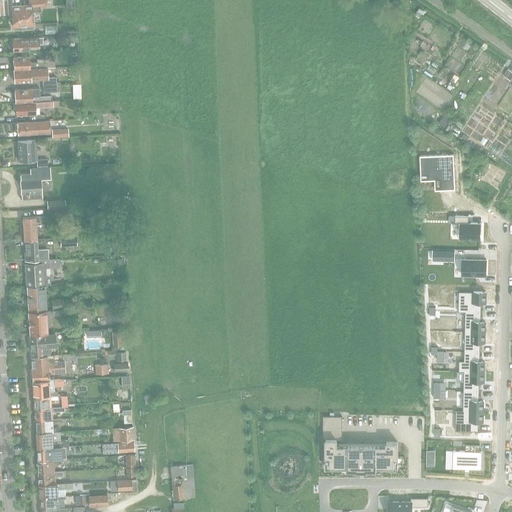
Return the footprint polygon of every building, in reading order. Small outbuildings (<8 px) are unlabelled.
[(40,11),(40,7),(46,6),(45,0),(28,0),(29,5),(12,6),(13,25),(32,24),(32,11),(40,11)] [(418,9),(414,14),(419,17),(422,12),(418,9)] [(28,44),(42,44),(42,37),(12,39),(12,51),(28,50),(28,44)] [(55,66),(54,58),(43,58),(44,62),(30,63),(29,56),(13,57),(13,69),(47,67),(55,66)] [(31,81),(30,79),(42,78),(42,84),(59,84),(59,82),(56,82),(56,77),(47,77),(47,67),(13,69),(14,82),(31,81)] [(483,76),(479,82),(484,85),(488,79),(483,76)] [(448,85),(446,88),(450,90),(455,82),(450,79),(447,84),(448,85)] [(59,84),(42,84),(43,92),(60,91),(59,84)] [(16,102),(48,100),(48,96),(32,97),(32,89),(15,90),(16,102)] [(39,107),(43,107),(53,106),(53,100),(48,100),(16,102),(16,115),(29,114),(29,121),(44,120),(44,115),(41,115),(41,114),(39,114),(39,107)] [(459,104),(456,112),(460,114),(459,118),(465,120),(470,109),(459,104)] [(17,133),(49,131),(50,131),(49,120),(44,120),(29,121),(17,122),(17,133)] [(52,137),(68,137),(68,129),(52,130),(52,137)] [(44,139),(18,141),(19,160),(35,159),(34,148),(44,147),(44,139)] [(453,154),(420,155),(420,174),(428,173),(428,178),(441,177),(441,190),(455,189),(454,166),(452,166),(452,162),(454,162),(453,154)] [(49,178),(48,167),(30,168),(31,173),(20,174),(21,199),(41,198),(40,179),(49,178)] [(477,178),(475,181),(483,187),(485,183),(477,178)] [(65,199),(46,200),(47,209),(65,208),(65,199)] [(49,220),(62,219),(62,209),(48,210),(49,220)] [(454,215),(454,223),(459,223),(458,238),(481,239),(481,223),(468,223),(468,216),(454,215)] [(24,240),(37,239),(36,221),(43,221),(43,216),(22,217),(24,240)] [(60,246),(77,246),(76,238),(60,238),(60,246)] [(47,249),(37,250),(37,239),(24,240),(25,260),(29,260),(40,259),(48,258),(47,249)] [(432,250),(432,260),(454,261),(454,251),(432,250)] [(27,286),(44,285),(43,280),(46,280),(46,272),(45,272),(45,271),(43,271),(42,266),(55,265),(54,258),(48,258),(40,259),(29,260),(29,263),(25,263),(27,286)] [(462,259),(462,275),(486,276),(486,260),(462,259)] [(44,285),(27,286),(28,310),(47,308),(45,288),(48,287),(48,285),(44,285)] [(458,291),(458,311),(481,312),(481,302),(485,302),(485,292),(458,291)] [(53,308),(64,308),(63,300),(52,300),(53,308)] [(67,315),(67,314),(66,309),(57,309),(28,311),(29,334),(47,333),(46,316),(67,315)] [(465,312),(464,331),(484,332),(485,321),(481,321),(481,312),(458,311),(458,312),(465,312)] [(125,333),(120,333),(120,331),(112,331),(113,346),(124,345),(124,340),(125,340),(125,333)] [(464,331),(464,351),(480,351),(480,342),(484,342),(484,332),(464,331)] [(31,357),(47,356),(49,355),(49,347),(55,346),(55,334),(29,336),(31,357)] [(125,360),(124,351),(116,352),(117,360),(125,360)] [(459,360),(458,370),(484,371),(484,361),(480,360),(480,351),(464,351),(464,360),(459,360)] [(65,362),(56,362),(47,363),(47,356),(31,357),(31,369),(65,366),(65,362)] [(114,371),(128,371),(127,363),(119,363),(119,362),(114,362),(114,364),(114,371)] [(95,365),(95,374),(108,374),(107,364),(95,365)] [(50,374),(65,373),(65,366),(31,369),(32,381),(48,380),(48,370),(50,370),(50,374)] [(463,371),(463,391),(479,391),(479,381),(483,382),(484,371),(458,370),(458,371),(463,371)] [(129,385),(128,375),(121,375),(121,386),(129,385)] [(33,397),(57,395),(57,391),(54,391),(54,386),(63,386),(63,379),(48,380),(32,381),(33,397)] [(120,401),(130,400),(130,392),(127,392),(127,391),(123,391),(124,392),(119,392),(120,401)] [(455,410),(483,411),(483,400),(479,400),(479,391),(463,391),(463,410),(455,410)] [(34,409),(50,408),(49,400),(57,399),(57,395),(33,397),(34,409)] [(52,419),(51,412),(64,411),(64,407),(61,407),(50,408),(34,409),(34,420),(52,419)] [(455,410),(455,430),(478,431),(478,421),(482,421),(483,411),(455,410)] [(123,415),(123,423),(132,422),(131,414),(123,415)] [(342,416),(323,416),(323,438),(325,439),(325,461),(330,461),(330,468),(356,468),(356,469),(366,469),(366,468),(393,468),(397,468),(397,465),(398,442),(386,442),(386,445),(336,445),(336,440),(342,440),(342,416)] [(59,427),(52,427),(52,423),(62,423),(62,419),(52,419),(34,420),(35,433),(51,431),(59,431),(59,427)] [(133,439),(132,427),(118,428),(119,440),(133,439)] [(76,439),(68,440),(52,441),(51,431),(35,433),(36,448),(76,445),(76,439)] [(117,453),(134,451),(134,442),(117,443),(117,453)] [(453,450),(452,468),(481,469),(481,451),(479,451),(479,444),(465,444),(464,451),(453,450)] [(69,450),(68,446),(76,445),(36,448),(37,460),(53,459),(52,451),(69,450)] [(135,467),(134,463),(134,454),(125,455),(125,463),(126,467),(135,467)] [(53,463),(67,463),(67,458),(53,459),(37,460),(37,473),(53,472),(53,463)] [(173,498),(195,497),(192,465),(185,465),(185,466),(170,467),(173,498)] [(135,467),(126,467),(126,476),(135,476),(135,467)] [(54,484),(54,483),(54,476),(62,475),(61,471),(53,472),(37,473),(38,485),(54,484)] [(131,479),(116,480),(116,489),(131,489),(131,480),(131,479)] [(71,487),(71,482),(54,483),(54,484),(38,485),(39,497),(64,495),(65,495),(64,488),(71,487)] [(107,505),(107,503),(115,503),(115,500),(120,499),(119,493),(114,494),(106,495),(106,494),(88,495),(89,506),(107,505)] [(65,499),(64,495),(39,497),(39,509),(64,508),(63,499),(65,499)] [(410,501),(388,501),(387,511),(411,511),(412,506),(428,506),(428,497),(410,497),(410,501)] [(183,511),(183,508),(183,502),(173,503),(173,509),(171,509),(170,511),(183,511)]
